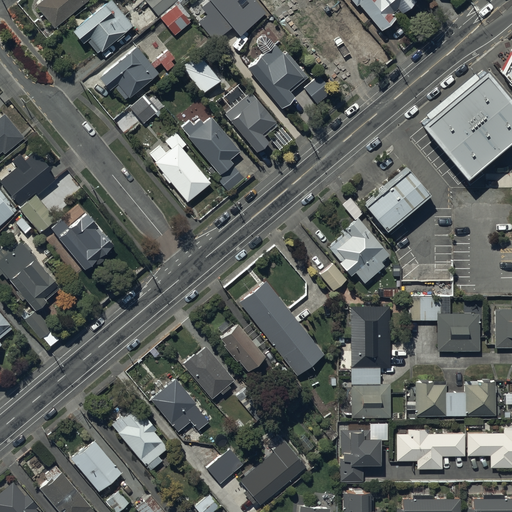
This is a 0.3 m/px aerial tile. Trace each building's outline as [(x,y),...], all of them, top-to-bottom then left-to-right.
[(40,0),(35,4),(54,26),(85,0),(40,0)] [(111,0),(105,0),(70,28),(81,41),(85,38),(95,51),(98,48),(99,49),(113,38),(115,40),(123,33),(121,31),(131,23),(111,0)] [(144,0),(157,15),(174,0),(144,0)] [(206,13),(197,20),(212,39),(230,25),(236,33),(267,9),(259,0),(205,0),(199,5),(206,13)] [(259,0),(267,9),(271,14),(287,0),(259,0)] [(351,0),(354,3),(356,1),(379,29),(413,0),(351,0)] [(178,2),(159,16),(171,32),(190,18),(178,2)] [(299,5),(289,14),(302,29),(300,31),(311,45),(312,43),(329,63),(341,53),(335,45),(348,34),(322,3),(307,15),(299,5)] [(245,65),(279,106),(293,95),(289,90),(307,75),(285,49),(282,52),(274,42),(245,65)] [(135,45),(97,75),(107,88),(112,84),(123,98),(156,71),(153,66),(149,61),(135,45)] [(511,47),(508,48),(495,69),(511,87),(511,47)] [(153,66),(159,61),(165,69),(173,63),(170,60),(174,57),(166,48),(149,61),(153,66)] [(201,91),(218,77),(197,51),(180,64),(201,91)] [(511,98),(483,66),(417,123),(421,128),(465,177),(467,180),(511,140),(511,98)] [(318,74),(303,86),(316,102),(331,89),(318,74)] [(147,88),(128,105),(142,122),(162,104),(147,88)] [(248,90),(222,112),(254,150),(267,140),(263,135),(276,123),(248,90)] [(0,150),(1,149),(3,152),(23,135),(4,112),(1,114),(0,112),(0,150)] [(188,119),(180,125),(187,133),(185,134),(218,173),(232,161),(228,157),(238,148),(209,114),(202,121),(198,117),(192,123),(188,119)] [(282,125),(268,137),(277,148),(292,136),(282,125)] [(170,146),(153,160),(185,199),(209,180),(180,146),(184,142),(174,130),(164,139),(170,146)] [(35,148),(0,177),(0,181),(18,203),(35,190),(37,192),(54,177),(47,169),(50,167),(35,148)] [(232,164),(216,177),(227,189),(242,176),(232,164)] [(426,190),(406,165),(362,202),(383,226),(426,190)] [(0,222),(16,209),(0,189),(0,222)] [(55,217),(34,192),(18,206),(24,214),(16,221),(24,232),(34,224),(39,230),(55,217)] [(111,242),(84,210),(68,224),(61,216),(50,226),(57,234),(56,235),(70,251),(61,259),(73,274),(82,266),(83,267),(111,242)] [(387,253),(355,215),(342,226),(346,230),(326,246),(337,259),(336,260),(347,273),(352,269),(362,281),(382,264),(379,260),(387,253)] [(58,286),(21,241),(10,250),(4,244),(0,246),(0,272),(1,271),(6,277),(7,276),(17,288),(14,291),(21,298),(23,296),(33,307),(35,306),(37,308),(45,302),(43,300),(45,298),(44,297),(58,286)] [(321,351),(264,278),(236,300),(294,373),(321,351)] [(477,349),(477,312),(438,311),(438,295),(409,295),(408,318),(436,318),(436,349),(477,349)] [(387,305),(348,305),(348,416),(388,416),(388,382),(378,382),(378,367),(387,367),(387,305)] [(35,307),(24,317),(39,336),(42,335),(49,344),(59,336),(35,307)] [(511,308),(493,308),(493,345),(511,345),(511,308)] [(260,353),(234,320),(217,335),(222,341),(220,342),(234,358),(236,357),(244,367),(260,353)] [(193,351),(181,361),(210,395),(231,377),(204,345),(194,353),(193,351)] [(194,401),(173,376),(148,396),(176,429),(188,419),(197,429),(207,420),(192,402),(194,401)] [(493,414),(493,379),(475,379),(475,382),(463,382),(463,390),(444,390),(444,383),(432,383),(432,380),(414,380),(414,414),(493,414)] [(144,414),(141,416),(131,406),(122,414),(121,412),(110,422),(117,430),(116,431),(144,464),(145,463),(149,468),(160,459),(156,454),(166,446),(152,429),(154,427),(144,414)] [(368,434),(367,427),(345,427),(345,433),(338,433),(338,479),(361,479),(361,463),(376,463),(376,434),(368,434)] [(427,427),(406,427),(406,432),(395,432),(395,458),(415,458),(415,466),(441,466),(441,454),(462,454),(462,432),(427,432),(427,427)] [(511,427),(501,428),(501,432),(465,432),(465,454),(489,454),(489,465),(511,465),(511,427)] [(304,434),(296,439),(305,451),(313,446),(304,434)] [(82,444),(69,455),(98,489),(120,471),(93,439),(84,446),(82,444)] [(282,439),(270,448),(272,450),(238,478),(258,503),(304,465),(282,439)] [(228,447),(205,466),(218,482),(242,463),(228,447)] [(90,511),(94,509),(55,462),(43,472),(48,477),(38,485),(60,511),(90,511)] [(24,493),(13,479),(0,489),(0,511),(38,511),(35,507),(37,505),(26,491),(24,493)] [(367,489),(344,488),(344,511),(371,511),(371,491),(367,491),(367,489)] [(128,501),(118,489),(104,500),(115,511),(128,501)] [(208,492),(193,504),(199,511),(209,511),(218,505),(208,492)] [(149,493),(134,506),(139,511),(164,511),(165,511),(149,493)] [(281,496),(271,505),(276,511),(287,503),(281,496)] [(457,511),(458,496),(402,497),(402,507),(393,507),(393,511),(457,511)] [(511,511),(511,496),(471,497),(471,507),(464,507),(463,511),(511,511)] [(326,511),(327,505),(297,503),(296,511),(326,511)]
